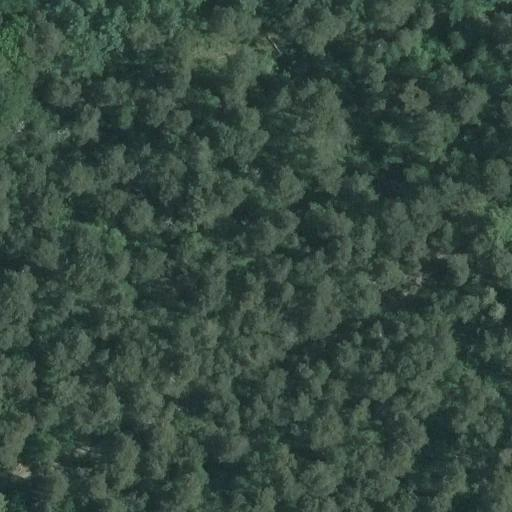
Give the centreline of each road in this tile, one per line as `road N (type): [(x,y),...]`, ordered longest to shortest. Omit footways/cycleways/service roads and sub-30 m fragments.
road 1 (track): [(0,478),(201,401),(406,291),(511,200)]
road 2 (track): [(511,23),(13,89)]
road 3 (track): [(14,0),(12,473)]
